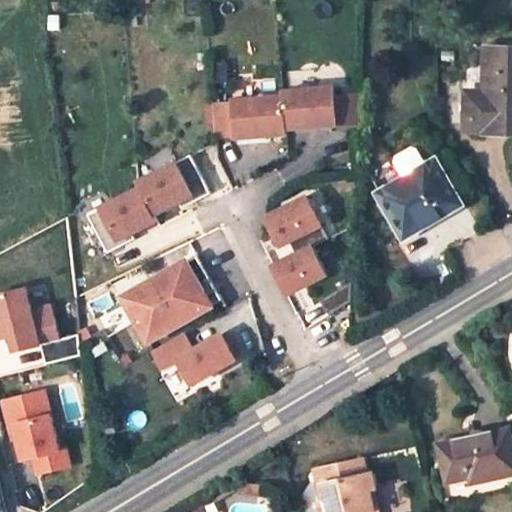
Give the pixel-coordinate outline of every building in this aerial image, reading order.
[(511,50),(484,49),(482,91),(481,101),(465,100),(464,129),(511,129),(511,50)] [(283,91),(283,96),(286,128),(358,123),(359,91),(335,92),(335,88),(283,91)] [(465,91),(465,100),(481,101),(482,91),(465,91)] [(233,102),(213,104),(216,136),(237,134),(237,137),(287,134),(286,128),(283,96),(233,100),(233,102)] [(209,191),(190,153),(138,180),(141,185),(88,212),(107,250),(121,243),(118,238),(132,231),(157,218),(154,212),(178,200),(191,193),(194,199),(209,191)] [(437,160),(380,191),(406,235),(462,203),(437,160)] [(191,193),(178,200),(181,205),(194,199),(191,193)] [(330,236),(309,195),(268,216),(284,249),(293,244),(298,252),(316,243),(330,236)] [(118,238),(121,243),(135,236),(132,231),(118,238)] [(187,261),(212,303),(238,288),(232,277),(216,286),(192,242),(158,263),(164,274),(187,261)] [(332,275),(316,243),(298,252),(274,264),(291,296),(332,275)] [(150,341),(213,305),(212,303),(187,261),(164,274),(125,296),(150,341)] [(354,298),(355,281),(325,299),(332,312),(354,298)] [(33,312),(27,289),(0,295),(0,324),(4,340),(14,338),(18,352),(42,345),(47,365),(81,357),(79,335),(60,340),(52,307),(33,312)] [(186,331),(154,350),(165,368),(180,359),(194,382),(239,356),(224,332),(196,348),(186,331)] [(64,448),(49,390),(10,400),(16,423),(23,421),(25,428),(32,456),(37,455),(41,474),(73,466),(68,447),(64,448)] [(23,421),(16,423),(18,430),(25,428),(23,421)] [(511,461),(504,425),(433,442),(442,479),(467,474),(468,477),(511,467),(511,461)] [(371,463),(349,467),(352,481),(327,485),(331,511),(381,511),(378,494),(374,477),(371,463)] [(324,471),(327,485),(352,481),(349,467),(324,471)] [(374,477),(378,494),(386,492),(383,475),(374,477)] [(263,486),(243,483),(241,493),(262,496),(263,486)]
